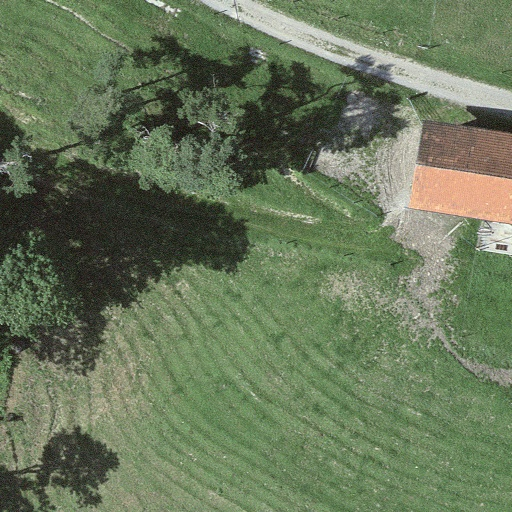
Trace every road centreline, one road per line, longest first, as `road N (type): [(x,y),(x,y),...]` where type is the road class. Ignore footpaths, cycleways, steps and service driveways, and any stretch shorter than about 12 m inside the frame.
road 1 (track): [(511,267),(409,248),(86,0)]
road 2 (track): [(409,248),(110,188),(0,138)]
road 3 (track): [(511,105),(397,70),(226,0)]
